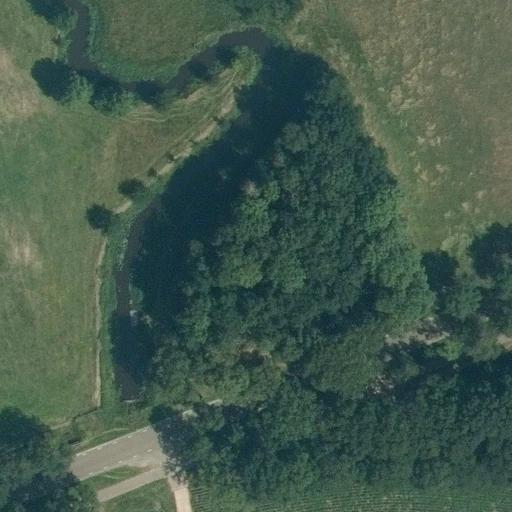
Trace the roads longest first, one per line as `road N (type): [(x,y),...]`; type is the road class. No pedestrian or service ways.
road 1 (secondary): [(0,497),(511,298)]
road 2 (track): [(382,385),(392,402),(511,418)]
